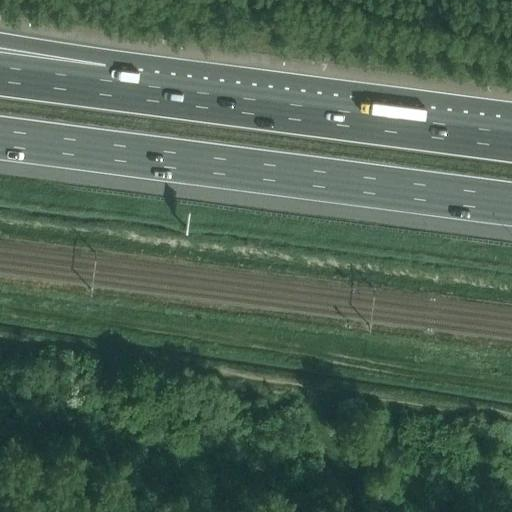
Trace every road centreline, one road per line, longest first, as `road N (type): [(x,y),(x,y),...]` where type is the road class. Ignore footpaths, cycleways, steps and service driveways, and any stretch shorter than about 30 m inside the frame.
road 1 (track): [(511,439),(0,365)]
road 2 (motorway): [(0,138),(511,205)]
road 3 (motorway): [(511,141),(102,87)]
